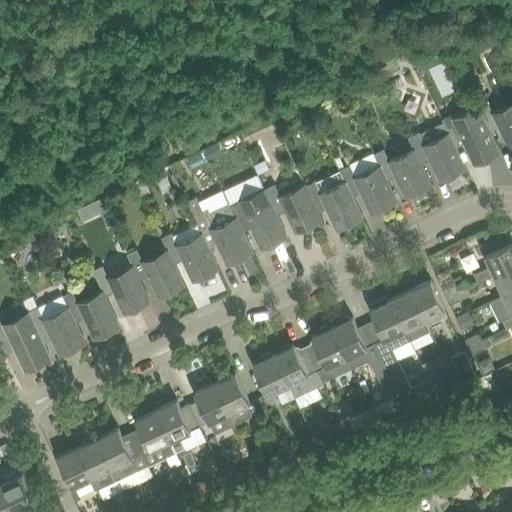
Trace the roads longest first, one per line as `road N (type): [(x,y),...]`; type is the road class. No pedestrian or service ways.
road 1 (residential): [(511,213),(290,300),(244,304),(20,403)]
road 2 (tertiary): [(511,428),(413,444),(258,511)]
road 3 (residential): [(511,470),(428,479),(365,511)]
